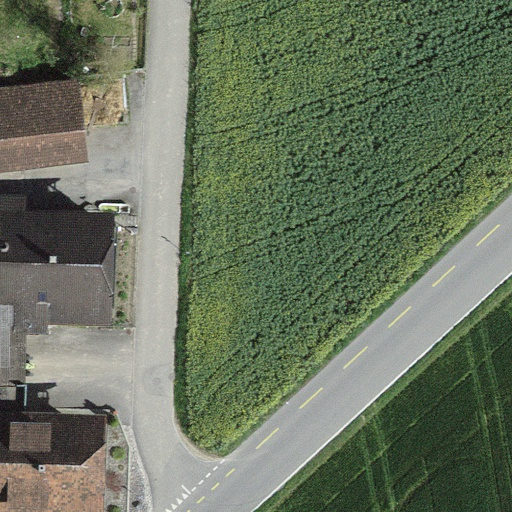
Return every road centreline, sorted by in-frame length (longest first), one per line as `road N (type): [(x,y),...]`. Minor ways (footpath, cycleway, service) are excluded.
road 1 (residential): [(199,511),(160,438),(175,0)]
road 2 (tertiary): [(511,239),(212,511)]
